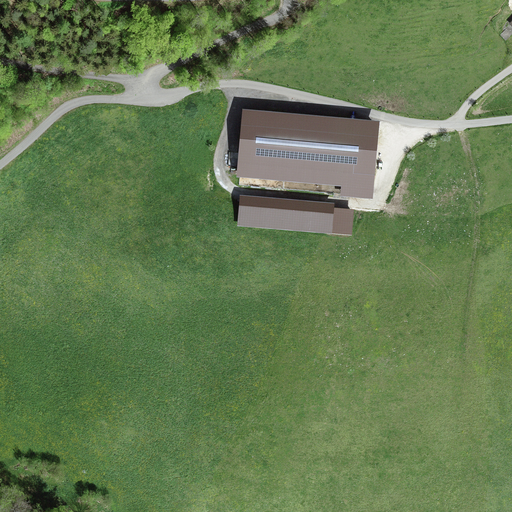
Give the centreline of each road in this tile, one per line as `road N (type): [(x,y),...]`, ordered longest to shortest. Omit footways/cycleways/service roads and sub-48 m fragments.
road 1 (unclassified): [(145,89),(255,84),(394,118),(456,124)]
road 2 (track): [(459,396),(476,179),(456,124)]
road 3 (unclassified): [(145,89),(163,68),(283,14),(289,0)]
road 4 (unclassified): [(0,165),(66,106),(145,89)]
